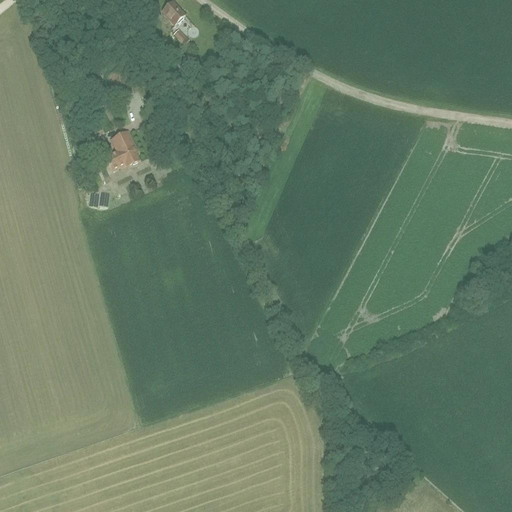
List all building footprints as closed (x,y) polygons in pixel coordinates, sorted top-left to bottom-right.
[(176,28),(186,18),(174,5),(163,14),(176,28)] [(190,43),(179,32),(175,36),(185,47),(190,43)] [(133,95),(127,71),(108,76),(114,99),(133,95)] [(75,85),(79,95),(98,87),(95,77),(75,85)] [(112,142),(118,155),(106,161),(111,172),(126,165),(128,169),(139,163),(135,155),(138,154),(128,134),(112,142)]
